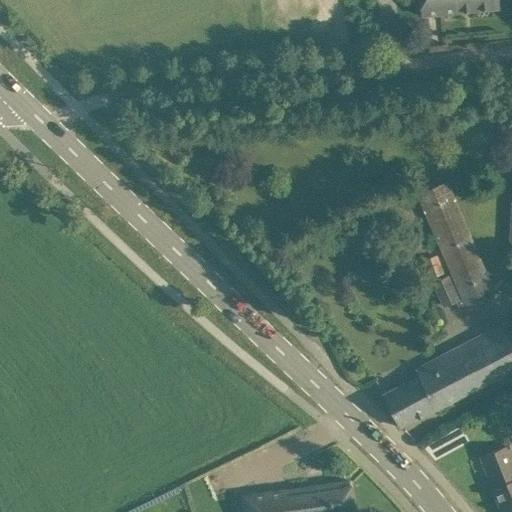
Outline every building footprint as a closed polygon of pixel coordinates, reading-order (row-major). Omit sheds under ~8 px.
[(419,0),(421,15),(499,7),(497,0),(419,0)] [(449,181),(416,194),(450,273),(431,282),(443,307),(451,303),(457,301),(459,307),(494,292),(449,181)] [(443,273),(436,254),(422,260),(430,278),(443,273)] [(417,376),(401,384),(383,394),(401,427),(511,368),(511,317),(413,370),(417,376)] [(511,511),(511,457),(507,446),(480,457),(493,488),(492,488),(502,511),(511,511)] [(353,511),(349,480),(243,495),(245,511),(353,511)]
